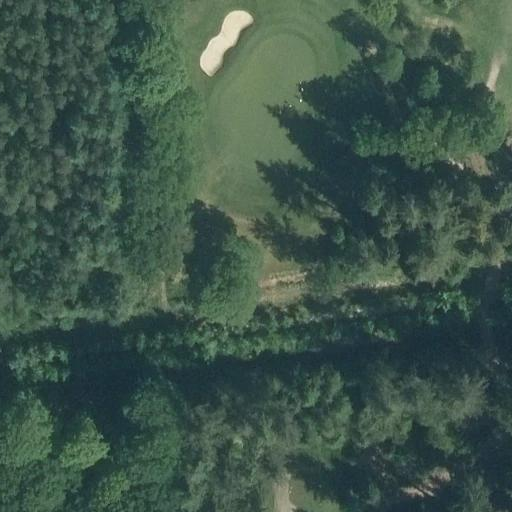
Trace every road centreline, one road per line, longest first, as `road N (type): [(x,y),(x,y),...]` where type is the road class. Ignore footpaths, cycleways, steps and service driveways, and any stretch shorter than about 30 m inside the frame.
road 1 (track): [(153,341),(511,293)]
road 2 (track): [(0,368),(153,341)]
